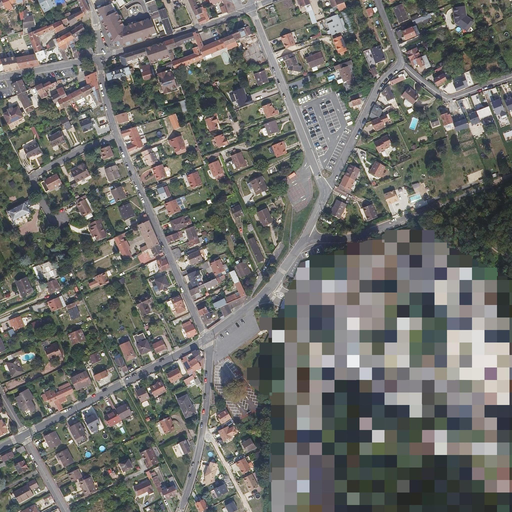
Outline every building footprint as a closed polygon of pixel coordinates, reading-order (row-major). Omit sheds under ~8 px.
[(4,6),(6,10),(13,8),(11,4),(17,2),(15,0),(1,0),(3,2),(2,3),(4,6)] [(57,6),(54,0),(47,0),(39,4),(40,6),(43,12),(57,6)] [(85,0),(79,0),(78,1),(82,11),(76,14),(77,15),(76,15),(78,20),(91,11),(85,0)] [(150,14),(159,10),(155,0),(154,0),(146,4),(150,14)] [(188,0),(193,11),(199,9),(197,4),(195,1),(197,1),(198,0),(188,0)] [(308,12),(313,10),(308,0),(298,0),(301,8),(306,6),(306,7),(304,7),(306,11),(307,11),(308,12)] [(328,0),(332,8),(338,6),(335,1),(335,0),(328,0)] [(336,0),(335,1),(338,6),(339,11),(346,8),(343,0),(336,0)] [(105,6),(96,11),(110,38),(113,44),(123,48),(155,37),(158,36),(152,21),(150,22),(125,28),(111,4),(105,6)] [(465,14),(463,4),(452,6),(455,24),(466,32),(474,21),(465,14)] [(394,11),(399,24),(409,20),(403,7),(394,11)] [(161,17),(164,23),(169,21),(165,8),(159,10),(150,14),(152,20),(161,17)] [(27,9),(24,10),(24,11),(24,19),(23,19),(23,31),(23,36),(28,34),(31,32),(31,28),(35,27),(33,15),(29,16),(27,9)] [(316,20),(313,10),(308,12),(313,24),(317,23),(316,20)] [(419,19),(412,21),(414,25),(431,17),(430,14),(419,19)] [(67,18),(68,20),(70,24),(78,20),(76,15),(72,17),(72,16),(67,18)] [(347,31),(342,18),(339,19),(337,15),(326,19),(332,36),(347,31)] [(35,53),(42,50),(37,36),(55,28),(57,33),(65,28),(62,23),(61,20),(50,25),(48,26),(47,25),(31,32),(28,34),(35,53)] [(164,24),(164,25),(168,36),(174,34),(173,31),(169,21),(164,23),(164,24)] [(70,31),(75,38),(77,41),(80,39),(79,38),(81,37),(80,35),(86,31),(86,30),(82,23),(70,31)] [(233,33),(234,35),(236,41),(239,40),(247,37),(251,35),(248,27),(238,31),(239,33),(236,34),(235,32),(233,33)] [(416,36),(412,28),(403,32),(406,40),(416,36)] [(66,43),(67,45),(74,42),(73,39),(75,38),(70,31),(65,35),(69,41),(66,43)] [(211,54),(226,47),(223,39),(203,47),(198,34),(197,33),(196,32),(193,33),(196,39),(199,46),(203,57),(211,54)] [(204,59),(203,57),(199,46),(195,48),(193,49),(195,54),(179,60),(178,58),(176,59),(177,60),(175,61),(175,58),(171,50),(178,47),(185,43),(192,41),(196,39),(193,33),(165,42),(171,58),(173,65),(175,70),(204,59)] [(295,46),(291,33),(281,37),(282,41),(283,41),(286,49),(295,46)] [(69,41),(65,35),(59,38),(56,40),(58,45),(59,47),(61,46),(66,43),(69,41)] [(236,42),(234,35),(229,37),(223,39),(226,47),(228,50),(238,46),(236,42)] [(347,50),(342,36),(337,38),(335,36),(333,37),(339,53),(347,50)] [(249,42),(247,37),(239,40),(244,52),(253,48),(254,50),(257,49),(254,41),(249,42)] [(165,42),(145,49),(148,58),(150,62),(151,65),(156,63),(171,58),(165,42)] [(380,45),(379,46),(370,49),(375,64),(386,60),(380,45)] [(59,47),(60,49),(64,61),(68,60),(62,48),(61,46),(59,47)] [(87,49),(77,51),(78,56),(79,58),(88,56),(87,49)] [(125,55),(127,61),(145,56),(146,59),(148,58),(145,49),(125,55)] [(411,62),(421,58),(416,49),(407,53),(411,62)] [(35,54),(39,61),(43,60),(43,59),(47,57),(44,50),(42,50),(35,53),(35,54)] [(294,58),(292,53),(283,57),(284,61),(285,61),(287,65),(288,65),(289,66),(288,71),(297,72),(298,66),(295,57),(294,58)] [(306,59),(309,69),(325,63),(321,53),(306,59)] [(35,54),(15,57),(20,69),(40,65),(39,61),(35,54)] [(20,69),(15,57),(14,55),(11,56),(11,58),(8,58),(13,71),(20,69)] [(127,61),(125,55),(121,57),(124,69),(120,70),(119,68),(115,70),(115,72),(106,74),(108,81),(118,78),(118,80),(122,79),(122,77),(131,74),(130,71),(127,61)] [(425,55),(421,58),(411,62),(413,66),(417,64),(418,67),(420,67),(424,65),(423,63),(426,61),(425,59),(427,59),(425,55)] [(13,71),(8,58),(7,56),(4,58),(4,59),(0,60),(2,64),(3,65),(6,72),(13,71)] [(148,79),(155,77),(153,73),(151,65),(150,62),(147,63),(148,66),(149,71),(132,76),(134,84),(148,79)] [(453,65),(451,62),(448,64),(441,67),(433,72),(436,76),(444,72),(443,71),(453,65)] [(149,71),(148,66),(130,71),(131,74),(132,76),(149,71)] [(348,66),(345,68),(339,70),(344,83),(353,79),(348,66)] [(157,75),(164,94),(178,89),(171,70),(161,74),(157,75)] [(254,75),(259,86),(269,83),(264,71),(254,75)] [(99,89),(97,72),(85,77),(88,83),(90,82),(91,84),(81,89),(80,89),(84,97),(86,96),(90,94),(99,89)] [(434,80),(438,86),(447,81),(443,75),(434,80)] [(390,82),(391,86),(405,80),(403,76),(399,78),(390,82)] [(454,84),(457,91),(468,86),(465,78),(460,80),(461,81),(454,84)] [(25,92),(28,90),(22,80),(13,85),(14,87),(18,95),(25,92)] [(53,88),(58,85),(56,82),(52,84),(50,81),(43,85),(46,90),(53,87),(53,88)] [(36,87),(40,95),(46,92),(46,90),(43,85),(42,84),(36,87)] [(71,104),(67,96),(62,87),(57,90),(58,93),(51,97),(55,104),(58,102),(61,109),(70,105),(71,104)] [(394,98),(392,93),(391,94),(388,87),(386,88),(381,94),(383,96),(385,95),(387,101),(394,98)] [(408,87),(401,96),(413,105),(419,97),(412,92),(413,91),(408,87)] [(80,89),(67,96),(71,104),(84,97),(80,89)] [(99,89),(90,94),(97,106),(103,103),(99,89)] [(243,89),(234,92),(240,109),(253,104),(251,98),(247,99),(243,89)] [(34,99),(30,92),(29,90),(28,90),(25,92),(30,101),(31,101),(34,99)] [(33,105),(31,101),(30,101),(25,92),(18,95),(25,110),(33,105)] [(500,99),(491,103),(496,116),(500,114),(502,119),(507,117),(500,99)] [(189,110),(186,101),(180,103),(183,112),(189,110)] [(267,119),(279,115),(277,110),(274,111),(271,103),(262,107),(267,119)] [(374,105),(369,116),(374,120),(376,119),(382,111),(374,105)] [(8,125),(23,117),(18,107),(13,110),(12,108),(10,109),(7,110),(8,112),(3,114),(8,125)] [(489,107),(480,111),(483,119),(485,125),(495,121),(489,107)] [(477,112),(468,115),(472,126),(481,123),(480,120),(477,112)] [(129,122),(126,113),(115,117),(118,126),(129,122)] [(181,126),(176,114),(169,116),(175,130),(181,126)] [(374,120),(371,121),(375,130),(384,127),(383,123),(390,120),(388,114),(384,116),(376,119),(374,120)] [(446,114),(441,116),(445,128),(450,127),(449,124),(452,123),(450,115),(447,116),(446,114)] [(69,121),(70,121),(68,115),(62,118),(65,123),(69,121)] [(214,117),(206,120),(211,132),(219,129),(217,124),(218,124),(219,123),(216,117),(214,118),(214,117)] [(90,118),(80,122),(84,133),(88,131),(88,130),(94,128),(90,118)] [(72,127),(69,121),(65,123),(63,124),(66,130),(72,127)] [(279,132),(275,121),(265,124),(267,129),(269,136),(279,132)] [(34,127),(31,128),(34,134),(36,135),(38,138),(39,138),(34,127)] [(128,135),(130,141),(140,137),(136,127),(121,132),(123,137),(127,136),(127,135),(128,134),(128,135)] [(61,132),(48,138),(52,147),(61,143),(62,145),(66,143),(61,132)] [(223,134),(215,138),(219,149),(229,145),(227,139),(225,140),(223,134)] [(143,147),(140,137),(130,141),(132,145),(132,146),(131,147),(131,146),(127,147),(129,153),(143,147)] [(170,146),(172,145),(173,148),(175,153),(186,149),(181,137),(168,141),(170,146)] [(382,141),(374,145),(379,154),(386,151),(386,150),(392,147),(388,137),(381,140),(382,141)] [(278,158),(287,154),(283,142),(273,146),(278,158)] [(37,143),(24,150),(28,158),(36,154),(37,155),(42,153),(37,143)] [(109,146),(100,149),(105,160),(114,156),(109,146)] [(153,153),(151,149),(141,153),(142,157),(144,158),(145,157),(147,161),(148,165),(156,162),(158,162),(154,153),(153,153)] [(247,167),(244,160),(241,153),(232,156),(237,170),(247,167)] [(218,161),(208,165),(213,178),(214,177),(216,181),(223,178),(222,174),(223,174),(218,161)] [(378,178),(385,167),(376,162),(369,173),(378,178)] [(76,182),(90,175),(85,165),(84,165),(84,164),(78,166),(79,168),(71,172),(76,182)] [(115,165),(105,169),(110,182),(120,178),(115,165)] [(152,169),(154,174),(155,174),(156,176),(155,177),(157,181),(167,177),(162,165),(152,169)] [(350,165),(345,176),(354,180),(359,170),(350,165)] [(186,177),(191,190),(202,186),(197,173),(186,177)] [(57,174),(40,183),(45,193),(62,184),(57,174)] [(261,176),(256,179),(254,180),(250,182),(250,183),(253,188),(256,195),(267,189),(261,176)] [(338,188),(350,192),(351,190),(350,189),(354,180),(345,176),(340,184),(338,188)] [(121,186),(111,191),(116,202),(126,198),(121,186)] [(158,190),(162,200),(171,196),(167,186),(158,190)] [(394,191),(384,195),(388,205),(398,201),(394,191)] [(85,199),(84,200),(78,203),(76,204),(80,211),(81,211),(86,219),(92,216),(91,214),(92,213),(85,199)] [(181,212),(176,199),(165,204),(167,208),(169,208),(170,211),(168,212),(170,216),(181,212)] [(29,200),(8,211),(9,213),(13,222),(31,213),(28,208),(32,206),(29,200)] [(336,200),(330,214),(339,219),(346,205),(336,200)] [(129,203),(119,208),(125,221),(135,216),(129,203)] [(372,205),(362,208),(367,221),(377,217),(372,205)] [(231,210),(235,219),(243,215),(239,206),(231,210)] [(257,213),(264,227),(273,223),(266,209),(257,213)] [(32,216),(31,213),(13,222),(9,213),(6,214),(14,228),(28,221),(27,219),(32,216)] [(146,214),(144,215),(146,221),(138,226),(146,244),(140,248),(142,252),(159,244),(146,214)] [(171,223),(174,231),(186,226),(191,223),(190,219),(184,222),(183,218),(171,223)] [(102,223),(101,219),(90,224),(92,228),(89,229),(91,234),(94,233),(98,242),(107,238),(101,223),(102,223)] [(224,227),(220,229),(223,234),(230,231),(228,226),(225,228),(224,227)] [(190,241),(198,238),(194,227),(186,230),(190,241)] [(168,243),(181,238),(182,241),(184,240),(181,232),(166,238),(168,243)] [(132,257),(121,235),(116,237),(114,238),(125,261),(132,257)] [(200,244),(198,238),(190,241),(188,242),(190,248),(200,244)] [(248,241),(258,263),(264,260),(253,238),(248,241)] [(434,293),(450,301),(464,273),(447,265),(441,278),(431,273),(439,257),(415,243),(408,255),(389,247),(382,261),(392,268),(388,273),(422,289),(425,284),(437,289),(434,293)] [(142,252),(141,253),(143,255),(147,253),(147,254),(152,251),(154,256),(163,252),(159,244),(142,252)] [(368,253),(351,247),(329,299),(344,307),(368,253)] [(172,251),(175,258),(181,255),(182,256),(185,255),(184,253),(181,254),(178,248),(172,251)] [(203,260),(199,251),(188,256),(192,264),(203,260)] [(49,258),(35,264),(41,278),(45,277),(40,266),(49,262),(49,263),(52,262),(51,260),(50,260),(49,258)] [(157,262),(161,272),(170,268),(166,260),(163,261),(162,259),(157,262)] [(225,271),(220,259),(210,264),(215,276),(225,271)] [(233,268),(234,270),(238,278),(248,274),(244,263),(233,268)] [(196,273),(194,267),(186,270),(193,286),(200,283),(198,281),(197,281),(196,279),(201,277),(199,272),(196,273)] [(500,285),(480,269),(460,308),(484,320),(500,285)] [(238,278),(234,270),(230,273),(235,284),(240,281),(238,278)] [(108,283),(103,272),(96,276),(98,280),(100,284),(101,287),(108,283)] [(165,275),(154,280),(157,285),(153,287),(157,294),(161,293),(160,291),(170,286),(165,275)] [(22,295),(32,291),(27,277),(16,282),(22,295)] [(214,279),(204,284),(205,287),(207,289),(216,285),(221,283),(219,278),(214,279)] [(56,279),(47,283),(49,287),(50,289),(49,290),(51,294),(61,290),(56,279)] [(246,295),(240,281),(235,284),(234,284),(234,286),(236,285),(240,292),(240,293),(236,295),(235,294),(231,296),(234,301),(246,295)] [(394,290),(372,281),(352,328),(373,336),(394,290)] [(200,289),(205,287),(204,284),(194,289),(190,291),(194,300),(197,299),(196,297),(195,295),(200,293),(202,292),(200,289)] [(150,295),(135,301),(143,316),(151,313),(147,304),(153,302),(150,295)] [(227,304),(220,308),(223,315),(219,317),(221,321),(232,313),(230,310),(243,304),(247,297),(246,295),(234,301),(227,304)] [(50,301),(52,306),(53,305),(55,311),(59,309),(68,305),(65,299),(63,300),(61,296),(50,301)] [(225,299),(227,304),(234,301),(231,296),(225,299)] [(180,297),(172,300),(175,307),(178,313),(182,311),(186,309),(180,297)] [(216,309),(220,308),(227,304),(225,299),(213,304),(216,309)] [(68,305),(59,309),(61,313),(70,310),(76,307),(75,306),(78,304),(80,304),(79,300),(68,305)] [(175,307),(172,300),(167,303),(169,306),(170,306),(171,309),(175,307)] [(427,313),(404,304),(383,352),(404,361),(427,313)] [(77,306),(70,310),(74,319),(81,316),(77,306)] [(197,307),(201,317),(211,312),(210,310),(208,311),(206,307),(205,308),(205,306),(204,307),(203,306),(201,307),(200,306),(197,307)] [(211,312),(201,317),(205,325),(208,323),(207,321),(210,319),(212,318),(211,316),(213,315),(212,313),(216,312),(215,310),(211,312)] [(277,338),(283,322),(263,312),(261,312),(268,332),(263,344),(271,338),(277,338)] [(20,316),(9,321),(11,324),(12,323),(14,326),(15,330),(24,326),(20,316)] [(483,334),(455,321),(437,363),(453,371),(464,343),(476,348),(483,334)] [(192,324),(184,328),(188,337),(196,333),(192,324)] [(81,330),(69,335),(73,343),(77,342),(77,343),(81,341),(81,340),(84,338),(81,330)] [(135,340),(138,345),(146,341),(143,334),(139,336),(135,340)] [(142,354),(151,350),(147,340),(146,341),(138,345),(137,345),(142,354)] [(511,375),(511,348),(495,340),(489,355),(500,359),(487,396),(502,401),(511,375)] [(129,341),(120,345),(127,361),(136,357),(129,341)] [(162,341),(154,344),(157,352),(165,349),(162,341)] [(58,360),(63,358),(56,342),(52,344),(50,348),(45,350),(49,361),(52,362),(55,360),(55,359),(57,358),(58,360)] [(23,353),(22,350),(11,355),(13,359),(6,362),(12,377),(24,372),(18,357),(19,356),(19,355),(23,353)] [(204,369),(204,358),(202,359),(197,354),(198,353),(196,351),(192,353),(195,357),(196,358),(201,366),(204,369)] [(97,352),(88,356),(91,365),(101,360),(97,352)] [(201,382),(194,371),(190,363),(189,361),(186,356),(183,358),(184,360),(193,376),(190,377),(184,380),(186,385),(191,383),(195,380),(198,384),(201,382)] [(124,372),(128,370),(122,357),(115,360),(120,370),(122,369),(124,372)] [(196,358),(190,363),(194,371),(197,369),(197,370),(201,366),(196,358)] [(193,376),(184,360),(182,361),(190,377),(193,376)] [(166,374),(170,383),(181,378),(182,377),(178,369),(166,374)] [(109,375),(106,370),(94,375),(97,381),(109,375)] [(86,371),(71,378),(77,390),(92,383),(86,371)] [(318,380),(304,376),(299,402),(315,403),(318,380)] [(63,385),(54,389),(60,403),(66,400),(64,396),(74,391),(68,379),(61,382),(63,385)] [(166,391),(160,380),(157,382),(157,383),(150,387),(155,397),(166,391)] [(141,402),(149,398),(145,387),(137,391),(141,402)] [(29,409),(31,413),(36,410),(31,400),(34,398),(28,389),(20,394),(21,395),(16,398),(18,402),(23,399),(24,401),(19,403),(18,404),(21,408),(21,407),(24,412),(29,409)] [(60,403),(54,389),(42,395),(44,401),(48,400),(49,403),(55,400),(60,411),(63,409),(60,403)] [(186,395),(177,399),(186,418),(196,413),(192,406),(186,395)] [(501,426),(443,400),(437,414),(481,433),(479,447),(446,433),(440,451),(486,469),(501,426)] [(116,410),(121,419),(132,414),(127,405),(116,410)] [(110,426),(122,421),(121,419),(116,410),(115,408),(108,412),(109,414),(105,416),(110,426)] [(221,424),(231,418),(226,410),(216,416),(221,424)] [(95,415),(85,420),(92,431),(98,428),(97,426),(100,424),(95,415)] [(0,417),(0,435),(8,431),(6,428),(7,427),(5,423),(4,423),(1,419),(0,417)] [(170,417),(159,421),(165,434),(174,430),(172,424),(170,422),(172,421),(170,417)] [(80,423),(70,428),(79,445),(87,441),(84,435),(86,434),(80,423)] [(438,433),(421,425),(412,454),(419,456),(426,440),(434,442),(438,433)] [(228,426),(218,431),(223,441),(233,436),(228,426)] [(55,432),(45,437),(51,449),(61,444),(55,432)] [(308,447),(310,508),(326,507),(325,434),(301,435),(303,446),(308,447)] [(188,447),(191,446),(188,439),(177,444),(182,455),(190,451),(188,447)] [(250,439),(242,444),(247,452),(255,447),(250,439)] [(151,448),(140,453),(142,458),(144,457),(147,463),(145,464),(147,468),(158,463),(151,448)] [(67,449),(56,455),(59,460),(61,459),(65,467),(74,462),(67,449)] [(1,457),(4,462),(8,460),(14,457),(12,452),(1,457)] [(237,466),(242,475),(250,471),(244,458),(235,463),(237,467),(237,466)] [(0,468),(10,463),(8,460),(4,462),(0,464),(0,468)] [(129,460),(120,464),(124,472),(132,467),(129,460)] [(24,461),(15,465),(19,474),(28,469),(24,461)] [(258,461),(248,467),(251,472),(261,466),(258,461)] [(213,479),(217,465),(210,463),(209,467),(208,467),(205,477),(213,479)] [(72,482),(82,477),(78,469),(68,474),(72,482)] [(251,474),(243,478),(250,491),(258,487),(251,474)] [(152,478),(156,487),(161,485),(157,476),(152,478)] [(168,488),(172,497),(176,495),(175,492),(176,492),(175,490),(178,489),(174,481),(174,480),(172,476),(168,478),(170,482),(171,482),(173,486),(168,488)] [(85,496),(96,491),(90,477),(79,482),(85,496)] [(28,485),(14,493),(19,503),(33,495),(31,490),(39,486),(35,480),(27,484),(28,485)] [(149,481),(134,487),(137,496),(147,491),(149,494),(154,492),(152,489),(153,489),(149,481)] [(225,484),(215,490),(219,497),(229,491),(225,484)] [(167,499),(172,497),(168,488),(167,489),(166,486),(161,489),(164,495),(165,495),(167,499)] [(45,502),(52,498),(50,494),(43,498),(45,502)] [(199,511),(200,511),(207,508),(203,500),(195,504),(199,511)] [(235,501),(226,506),(229,511),(233,511),(239,509),(235,501)]
